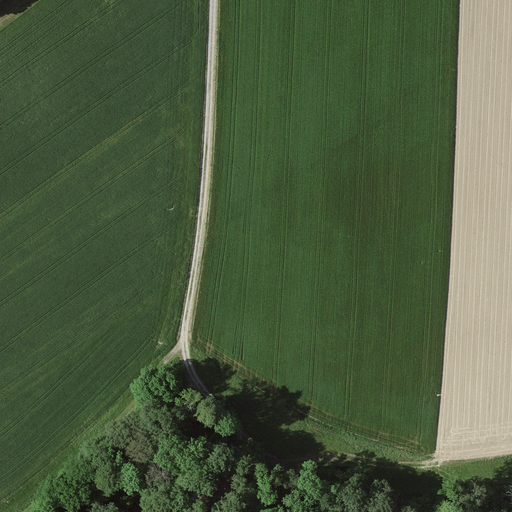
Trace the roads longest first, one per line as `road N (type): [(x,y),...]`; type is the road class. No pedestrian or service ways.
road 1 (track): [(211,0),(201,217),(184,359),(208,402)]
road 2 (track): [(29,511),(185,342)]
